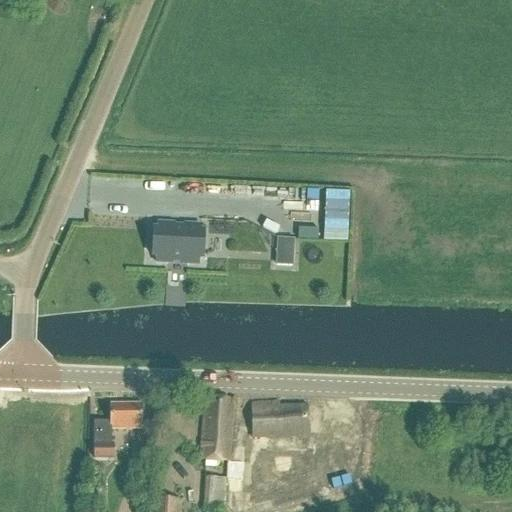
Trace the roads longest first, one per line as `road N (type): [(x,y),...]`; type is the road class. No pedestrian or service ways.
road 1 (tertiary): [(511,393),(24,374)]
road 2 (unclassified): [(35,266),(143,0)]
